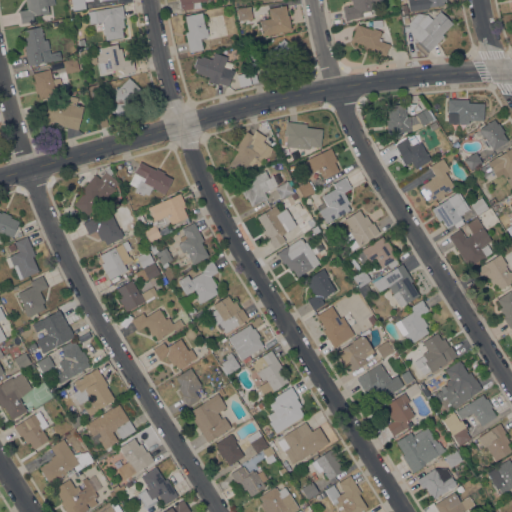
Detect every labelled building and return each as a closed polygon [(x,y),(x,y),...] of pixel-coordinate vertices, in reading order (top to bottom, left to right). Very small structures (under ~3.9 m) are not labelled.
[(52,0),(53,3),(47,5),(48,13),(32,16),(33,21),(20,23),(18,11),(27,10),(25,0),(52,0)] [(92,0),(84,1),(85,8),(72,10),(70,0),(92,0)] [(211,0),(193,3),(194,8),(180,10),(178,0),(211,0)] [(376,0),(372,1),(374,9),(361,12),(362,17),(348,19),(349,20),(345,21),(342,7),(346,6),(347,7),(352,6),(351,0),(376,0)] [(445,0),(446,1),(443,1),(443,5),(427,7),(428,8),(409,11),(407,0),(445,0)] [(87,12),(121,5),(124,18),(122,18),(124,27),(121,28),(122,37),(105,40),(104,34),(103,34),(102,29),(103,29),(101,22),(89,24),(87,12)] [(262,36),(257,12),(266,10),(268,19),(269,18),(267,8),(285,5),(287,17),(288,16),(290,29),(289,29),(290,30),(262,36)] [(250,7),(252,19),(238,21),(236,9),(250,7)] [(421,14),(427,15),(432,19),(439,11),(452,23),(441,34),(443,36),(429,51),(429,50),(424,55),(414,46),(418,41),(410,34),(408,23),(417,13),(421,14)] [(185,32),(188,32),(184,16),(201,12),(204,29),(206,28),(208,36),(206,36),(206,37),(200,39),(202,49),(189,52),(185,32)] [(351,41),(356,24),(372,30),(372,28),(380,31),(379,32),(380,33),(377,40),(389,44),(385,56),(364,49),(365,46),(351,41)] [(59,51),(61,59),(44,63),(43,62),(28,66),(24,46),(26,45),(23,30),(40,26),(43,41),(47,40),(49,50),(50,53),(59,51)] [(123,60),(131,59),(134,71),(122,74),(121,68),(100,72),(98,63),(97,63),(95,54),(96,54),(95,49),(116,44),(117,49),(120,48),(123,60)] [(271,76),(261,66),(268,59),(264,55),(270,48),(271,50),(274,47),(277,49),(278,48),(280,50),(287,44),(294,51),(271,76)] [(86,49),(87,55),(80,57),(79,51),(86,49)] [(214,52),(227,57),(224,65),(223,65),(222,68),(227,70),(226,71),(232,73),(227,86),(208,80),(209,77),(195,73),(196,69),(193,67),(196,56),(200,58),(201,56),(211,60),(214,52)] [(97,63),(90,65),(88,57),(95,55),(97,63)] [(76,59),(78,70),(65,73),(62,62),(76,59)] [(49,69),(52,79),(59,77),(63,91),(56,93),(56,94),(37,99),(33,84),(35,83),(32,74),(49,69)] [(118,88),(128,78),(140,90),(129,102),(131,104),(117,118),(108,109),(106,112),(99,105),(102,102),(100,101),(107,94),(110,96),(111,95),(106,91),(114,84),(118,88)] [(58,123),(53,122),(51,125),(44,124),(43,120),(47,102),(61,105),(62,102),(64,96),(77,99),(75,105),(83,106),(82,107),(83,107),(80,121),(79,121),(77,130),(58,125),(58,123)] [(468,99),(468,102),(483,103),(483,120),(468,120),(468,124),(447,123),(447,112),(447,99),(468,99)] [(387,134),(385,120),(388,120),(387,109),(404,107),(406,117),(409,116),(415,115),(425,108),(425,109),(427,108),(433,118),(422,126),(411,132),(411,131),(387,134)] [(496,124),(498,123),(503,132),(502,132),(507,141),(492,150),(489,145),(487,146),(486,145),(485,146),(483,143),(484,142),(481,138),(482,137),(478,130),(479,130),(479,128),(493,119),(496,124)] [(306,124),(306,128),(321,130),(319,147),(309,145),(308,149),(285,146),(286,136),(284,135),(286,122),(306,124)] [(249,164),(243,174),(239,172),(237,175),(232,172),(234,168),(228,165),(237,151),(234,150),(246,131),(254,137),(255,137),(268,145),(267,145),(272,148),(270,155),(260,161),(261,163),(255,169),(249,164)] [(430,159),(415,169),(411,162),(405,165),(400,158),(402,157),(394,146),(406,138),(406,139),(413,134),(417,142),(416,142),(417,143),(419,142),(430,159)] [(496,156),(497,157),(511,146),(511,189),(502,173),(496,177),(493,172),(484,178),(478,169),(487,163),(487,162),(496,156)] [(312,172),(306,160),(330,148),(336,161),(334,162),(338,171),(322,179),(317,169),(312,172)] [(463,159),(475,152),(482,163),(470,170),(469,169),(467,170),(464,166),(466,165),(466,164),(464,165),(462,162),(464,161),(463,159)] [(418,187),(430,179),(430,178),(434,175),(429,167),(442,158),(449,169),(444,172),(453,186),(445,191),(446,192),(442,194),(444,197),(440,199),(439,197),(434,199),(428,203),(418,187)] [(154,170),(155,168),(164,172),(163,174),(172,179),(163,194),(151,188),(147,195),(144,193),(142,195),(134,190),(136,186),(129,182),(134,173),(133,172),(139,162),(154,170)] [(83,192),(81,190),(95,174),(100,178),(105,171),(106,172),(109,168),(113,171),(110,175),(118,182),(99,206),(96,203),(88,214),(74,203),(83,192)] [(265,170),(268,178),(272,176),(277,185),(263,192),(267,198),(251,206),(246,197),(245,198),(240,189),(242,188),(239,183),(265,170)] [(325,223),(316,206),(323,203),(319,197),(335,188),(332,184),(344,177),(350,188),(343,192),(348,203),(346,204),(349,210),(327,222),(325,223)] [(287,181),(293,192),(281,199),(275,188),(287,181)] [(303,198),(296,187),(307,181),(314,191),(303,198)] [(469,208),(463,212),(464,213),(459,216),(461,219),(463,223),(455,228),(453,224),(447,228),(441,219),(438,221),(431,209),(458,191),(469,208)] [(179,193),(185,206),(183,208),(187,217),(170,224),(169,221),(165,223),(161,214),(152,218),(150,213),(150,212),(149,210),(149,211),(147,208),(179,193)] [(477,215),(470,204),(481,197),(488,208),(477,215)] [(494,198),(496,202),(490,206),(488,201),(494,198)] [(256,217),(274,205),(276,208),(283,204),(291,217),(290,218),(295,225),(281,235),(285,241),(273,248),(262,231),(264,230),(256,217)] [(359,210),(363,217),(366,215),(371,224),(372,223),(378,232),(360,244),(360,245),(358,246),(351,250),(343,237),(349,233),(349,232),(351,231),(344,219),(359,210)] [(0,212),(1,213),(2,211),(10,215),(10,217),(19,221),(12,237),(0,231),(0,212)] [(118,229),(119,229),(123,237),(106,245),(103,240),(101,241),(96,230),(88,234),(82,223),(95,217),(96,221),(111,214),(118,229)] [(487,244),(491,252),(470,265),(468,262),(465,264),(448,236),(460,229),(465,238),(471,235),(470,234),(472,233),(466,224),(476,217),(491,241),(479,247),(480,248),(487,244)] [(315,224),(310,227),(306,222),(311,218),(315,224)] [(203,241),(200,242),(207,256),(192,264),(185,251),(182,253),(177,244),(181,242),(180,242),(186,238),(181,229),(193,222),(203,241)] [(154,225),(160,236),(149,242),(143,231),(154,225)] [(316,226),(319,231),(314,234),(311,229),(316,226)] [(18,279),(13,266),(9,267),(5,258),(9,257),(8,256),(12,255),(12,254),(18,252),(14,242),(26,236),(35,255),(32,256),(38,271),(18,279)] [(395,259),(398,263),(390,268),(387,264),(381,268),(375,258),(369,262),(367,259),(360,264),(354,256),(361,251),(361,250),(382,236),(385,242),(387,241),(392,249),(391,250),(396,258),(395,259)] [(319,263),(297,277),(291,268),(289,270),(285,263),(283,264),(276,253),(300,238),(303,243),(306,242),(319,263)] [(13,243),(16,249),(10,251),(8,245),(13,243)] [(122,261),(124,260),(125,263),(123,264),(126,270),(108,279),(101,264),(103,262),(99,254),(115,247),(122,261)] [(165,247),(171,259),(166,262),(168,265),(163,268),(155,253),(165,247)] [(142,268),(136,257),(147,251),(153,262),(142,268)] [(487,276),(480,281),(473,270),(484,263),(484,264),(499,254),(506,264),(504,265),(509,272),(511,271),(511,272),(511,280),(499,289),(496,285),(493,287),(487,276)] [(187,275),(189,280),(202,272),(200,267),(211,260),(218,271),(210,276),(219,292),(200,303),(195,296),(197,295),(194,289),(185,294),(177,281),(187,275)] [(154,263),(159,273),(148,279),(140,283),(135,274),(154,263)] [(401,264),(412,281),(410,282),(418,295),(399,307),(391,294),(392,294),(392,293),(391,294),(386,286),(378,292),(372,282),(401,264)] [(334,290),(320,299),(324,304),(313,310),(306,300),(313,295),(307,285),(309,283),(307,279),(323,268),(328,277),(327,278),(334,290)] [(358,287),(351,277),(363,269),(370,280),(358,287)] [(27,317),(23,309),(24,308),(17,293),(31,286),(29,282),(42,276),(47,287),(39,291),(44,302),(42,303),(45,308),(27,317)] [(139,294),(149,289),(153,295),(125,311),(118,299),(121,298),(116,289),(131,280),(139,294)] [(510,290),(511,288),(511,326),(509,328),(503,317),(504,317),(499,309),(501,307),(496,299),(510,290)] [(227,295),(232,302),(234,301),(240,309),(241,308),(247,318),(238,324),(225,333),(221,327),(219,328),(216,324),(215,325),(208,314),(215,309),(212,305),(227,295)] [(421,300),(428,310),(420,315),(427,325),(424,327),(428,332),(412,342),(412,341),(409,343),(404,335),(402,336),(394,323),(412,311),(409,307),(421,300)] [(354,334),(333,348),(322,330),(325,328),(316,315),(331,306),(339,318),(342,316),(354,334)] [(165,319),(168,317),(172,324),(179,319),(183,325),(175,330),(174,328),(171,330),(172,330),(157,340),(154,335),(151,336),(145,326),(137,330),(130,320),(142,313),(145,317),(158,308),(165,319)] [(55,312),(59,319),(62,318),(66,326),(68,325),(73,336),(46,351),(40,341),(48,336),(40,320),(55,312)] [(376,322),(371,325),(367,318),(372,315),(376,322)] [(248,355),(247,354),(239,359),(235,351),(236,351),(228,338),(249,324),(252,329),(253,328),(259,337),(258,337),(263,346),(248,355)] [(436,333),(441,340),(443,338),(449,346),(450,346),(456,355),(446,362),(431,372),(429,370),(423,374),(418,367),(417,368),(413,362),(423,355),(422,354),(427,350),(422,342),(436,333)] [(352,342),(351,341),(362,334),(373,352),(364,358),(366,362),(351,371),(346,363),(343,364),(336,352),(352,342)] [(187,351),(190,349),(196,357),(178,368),(175,364),(173,366),(166,355),(159,360),(152,349),(152,348),(162,341),(166,347),(179,338),(187,351)] [(75,344),(76,343),(81,352),(83,351),(88,359),(86,360),(89,365),(75,374),(75,375),(73,376),(72,375),(59,383),(54,375),(62,371),(58,362),(59,361),(61,359),(61,360),(62,359),(61,357),(63,355),(61,352),(63,351),(60,347),(73,340),(75,344)] [(386,341),(392,351),(382,358),(375,348),(386,341)] [(34,357),(31,351),(38,348),(41,353),(34,357)] [(281,367),(279,368),(287,381),(264,396),(258,387),(267,382),(265,379),(262,381),(255,370),(251,372),(248,368),(252,366),(250,363),(270,350),(281,367)] [(24,352),(30,363),(19,369),(13,358),(24,352)] [(43,373),(36,363),(48,356),(54,366),(43,373)] [(232,356),(237,362),(242,359),(245,362),(227,374),(221,363),(232,356)] [(467,374),(470,372),(474,379),(475,379),(481,388),(480,389),(481,389),(470,396),(452,408),(451,406),(449,407),(446,403),(449,402),(440,388),(443,385),(444,387),(447,385),(445,382),(450,379),(444,369),(458,360),(467,374)] [(380,363),(384,371),(385,371),(390,379),(396,375),(402,386),(374,404),(364,388),(362,389),(356,379),(380,363)] [(77,389),(76,389),(74,386),(75,385),(73,381),(85,374),(86,374),(96,368),(107,385),(106,386),(114,399),(99,408),(99,409),(89,416),(83,407),(90,403),(87,399),(79,404),(72,393),(79,389),(77,389)] [(200,385),(201,387),(194,391),(199,399),(187,406),(181,396),(182,395),(177,387),(180,385),(175,377),(190,368),(200,385)] [(4,406),(1,408),(0,406),(0,384),(12,377),(18,387),(17,387),(22,396),(19,398),(26,410),(11,419),(4,406)] [(430,395),(429,396),(431,399),(428,401),(417,385),(422,382),(430,395)] [(415,383),(420,390),(410,396),(406,389),(415,383)] [(290,387),(297,397),(295,398),(300,406),(298,407),(303,415),(275,433),(268,422),(272,420),(269,414),(273,411),(267,401),(290,387)] [(188,412),(204,402),(204,401),(217,393),(226,407),(217,413),(221,419),(224,417),(230,428),(217,436),(207,442),(207,441),(206,441),(188,412)] [(383,405),(404,393),(409,401),(406,403),(414,416),(411,417),(412,418),(408,420),(407,419),(406,420),(407,422),(406,423),(408,426),(392,436),(386,425),(392,421),(383,405)] [(472,411),(460,419),(455,412),(467,404),(482,394),(485,399),(486,398),(492,407),(490,408),(495,416),(481,425),(472,411)] [(112,407),(112,408),(118,404),(135,430),(121,439),(115,429),(112,432),(117,440),(104,449),(97,438),(100,436),(98,432),(91,436),(85,426),(87,424),(87,423),(112,407)] [(48,425),(41,429),(48,439),(33,449),(29,442),(27,444),(21,435),(19,436),(13,427),(34,413),(34,414),(39,411),(48,425)] [(455,419),(461,428),(463,427),(463,428),(464,428),(466,430),(465,431),(470,438),(458,445),(451,435),(452,434),(446,425),(455,419)] [(304,422),(311,431),(318,427),(328,442),(322,446),(322,447),(311,454),(310,453),(302,458),(302,457),(292,464),(283,451),(289,447),(282,436),(304,422)] [(489,429),(499,423),(505,433),(503,434),(509,442),(506,444),(511,451),(495,461),(485,446),(483,447),(477,437),(489,429)] [(401,456),(403,454),(395,441),(410,432),(412,436),(426,427),(437,443),(438,442),(444,451),(422,465),(423,466),(412,473),(401,456)] [(261,451),(260,450),(256,453),(246,438),(257,430),(267,446),(265,447),(266,448),(261,451)] [(243,456),(228,465),(227,463),(226,463),(224,460),(225,459),(223,457),(221,458),(216,449),(218,448),(215,444),(230,434),(230,435),(231,434),(236,442),(235,442),(243,456)] [(87,451),(93,461),(67,477),(64,474),(49,483),(46,479),(45,480),(44,477),(45,477),(43,474),(42,475),(40,472),(41,471),(39,467),(42,465),(42,464),(45,463),(48,462),(47,461),(50,459),(50,460),(51,460),(50,457),(55,454),(50,447),(63,438),(73,454),(87,451)] [(122,480),(116,469),(127,461),(119,447),(133,438),(138,445),(141,443),(146,452),(147,451),(153,461),(122,480)] [(269,453),(264,456),(261,451),(266,448),(269,453)] [(332,448),(345,468),(328,479),(322,470),(317,473),(311,463),(315,460),(314,459),(332,448)] [(455,450),(462,460),(450,467),(444,457),(455,450)] [(508,459),(511,464),(511,463),(511,486),(501,493),(498,488),(496,489),(486,473),(508,459)] [(241,466),(244,469),(245,468),(246,471),(245,472),(246,473),(252,470),(253,472),(254,471),(265,487),(250,496),(245,489),(243,491),(238,482),(236,483),(230,473),(241,466)] [(177,496),(164,505),(158,495),(155,497),(157,501),(146,509),(136,494),(144,489),(146,491),(148,489),(140,476),(155,467),(164,480),(166,479),(177,496)] [(435,468),(442,480),(449,475),(456,485),(434,499),(430,494),(429,495),(424,486),(425,485),(420,477),(435,468)] [(333,484),(339,495),(343,492),(338,482),(349,475),(360,493),(358,494),(366,508),(362,510),(363,511),(361,511),(360,511),(358,511),(337,511),(339,511),(334,504),(334,505),(332,502),(332,503),(324,490),(333,484)] [(85,477),(97,496),(86,502),(87,502),(85,504),(88,509),(82,511),(65,511),(60,502),(61,502),(58,498),(60,497),(54,488),(69,479),(74,488),(77,485),(80,490),(86,487),(81,480),(85,477)] [(311,482),(318,492),(307,499),(300,488),(311,482)] [(264,511),(259,504),(262,502),(258,497),(274,487),(274,488),(275,487),(278,491),(284,487),(288,493),(289,493),(298,508),(292,511),(264,511)] [(438,511),(434,504),(453,492),(459,501),(468,496),(472,503),(464,508),(465,510),(462,511),(438,511)] [(163,511),(183,500),(190,511),(163,511)] [(92,511),(108,502),(110,504),(111,504),(113,507),(112,508),(114,511),(92,511)]
